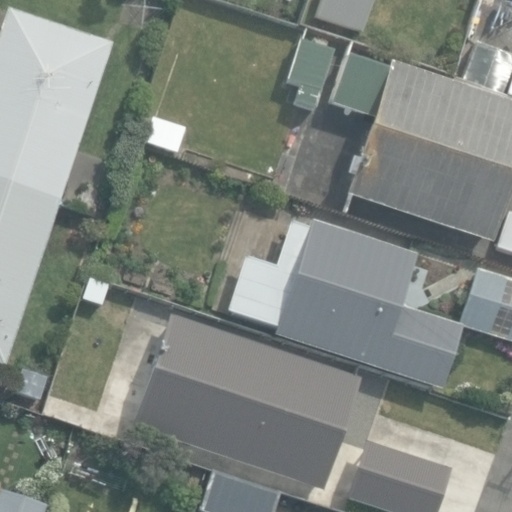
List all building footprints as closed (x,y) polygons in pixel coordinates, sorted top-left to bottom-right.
[(0,22),(0,367),(3,368),(110,45),(4,10),(0,22)] [(451,80),(511,99),(511,54),(464,39),(451,80)] [(291,103),(314,110),(331,53),(298,42),(286,84),(296,87),(291,103)] [(342,196),(488,244),(511,172),(511,105),(386,64),(384,72),(346,59),(330,107),(368,119),(342,196)] [(142,144),(175,155),(184,130),(150,119),(142,144)] [(76,211),(104,221),(114,193),(86,183),(76,211)] [(495,249),(511,254),(511,214),(509,213),(495,249)] [(271,336),(439,390),(459,327),(402,309),(418,259),(309,224),(291,280),(274,275),(268,294),(217,278),(209,305),(244,316),(243,320),(273,330),(271,336)] [(452,317),(511,334),(511,273),(470,261),(452,317)] [(77,350),(101,359),(113,324),(90,315),(77,350)] [(78,411),(95,361),(68,352),(58,380),(66,383),(59,404),(78,411)] [(234,473),(353,511),(375,511),(387,475),(408,482),(431,411),(274,360),(252,426),(234,420),(230,433),(218,429),(208,458),(236,467),(234,473)] [(11,393),(39,400),(46,373),(18,366),(11,393)] [(199,511),(271,511),(277,494),(211,474),(199,511)] [(0,511),(42,511),(44,509),(0,494),(0,511)]
